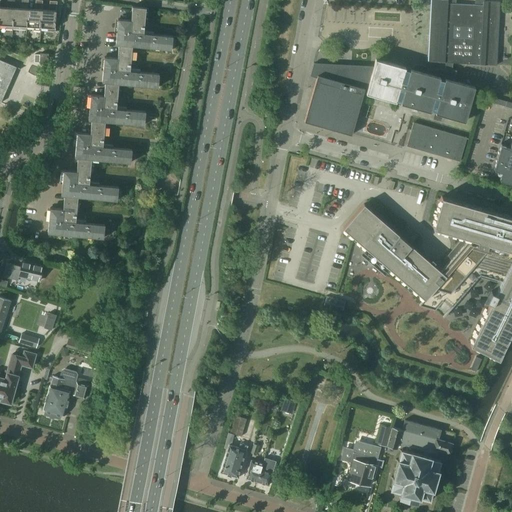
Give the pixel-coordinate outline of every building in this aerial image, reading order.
[(6,28),(13,29),(14,8),(14,0),(7,0),(7,7),(0,7),(0,6),(0,24),(6,25),(6,28)] [(14,8),(13,29),(27,30),(27,26),(28,9),(28,0),(21,0),(21,8),(14,8)] [(41,31),(41,27),(42,9),(43,0),(41,0),(35,0),(35,9),(28,9),(27,26),(34,27),(33,30),(41,31)] [(317,78),(305,121),(352,135),(352,133),(364,91),(367,92),(366,93),(396,102),(396,100),(401,101),(401,103),(431,111),(431,110),(436,111),(435,113),(465,121),(475,87),(453,80),(456,70),(452,69),(453,62),(469,63),(497,65),(500,2),(486,1),(486,0),(475,0),(475,4),(470,4),(461,4),(456,3),(455,0),(430,0),(428,61),(446,62),(445,69),(426,68),(426,67),(425,67),(425,66),(424,66),(423,65),(422,65),(421,64),(420,64),(419,64),(417,64),(416,64),(414,65),(413,65),(413,66),(412,67),(411,67),(406,67),(376,59),(374,66),(371,65),(314,62),(310,76),(317,78)] [(42,9),(41,27),(48,28),(47,31),(55,31),(57,1),(50,1),(49,10),(42,9)] [(116,44),(119,44),(133,45),(172,49),(172,48),(169,47),(170,37),(173,37),(173,36),(144,33),(146,7),(133,6),(131,20),(118,19),(116,44)] [(102,82),(105,82),(119,83),(158,87),(158,85),(155,85),(156,74),(159,75),(159,73),(130,70),(133,45),(119,44),(118,58),(105,56),(102,82)] [(35,62),(48,63),(49,53),(40,53),(40,54),(35,54),(35,62)] [(0,102),(1,103),(1,102),(0,101),(0,100),(5,89),(7,89),(11,80),(9,79),(11,75),(15,67),(16,67),(17,67),(0,59),(0,102)] [(89,119),(92,120),(105,121),(144,125),(145,123),(142,123),(143,112),(146,112),(146,111),(117,108),(119,83),(105,82),(104,95),(91,94),(89,119)] [(75,157),(78,157),(92,159),(131,162),(131,161),(128,161),(129,150),(132,150),(132,149),(103,146),(105,121),(92,120),(90,133),(77,132),(75,157)] [(413,122),(407,146),(460,161),(467,137),(413,122)] [(511,135),(509,145),(501,143),(494,168),(502,171),(499,179),(511,182),(511,135)] [(62,195),(64,195),(78,196),(117,200),(117,199),(114,198),(115,188),(118,188),(119,186),(89,184),(92,159),(78,157),(77,171),(64,170),(62,195)] [(78,196),(64,195),(63,209),(50,207),(48,233),(104,238),(104,236),(101,236),(102,225),(105,226),(105,224),(76,221),(78,196)] [(364,204),(343,228),(356,239),(354,241),(357,244),(359,242),(366,248),(360,254),(385,276),(390,269),(397,275),(395,277),(399,280),(401,278),(402,279),(400,282),(403,285),(406,282),(409,285),(407,288),(410,290),(412,288),(424,299),(419,305),(435,310),(436,309),(444,315),(443,316),(443,317),(480,275),(502,281),(496,293),(491,291),(487,300),(491,302),(470,344),(499,359),(509,338),(511,331),(511,215),(501,213),(501,210),(497,208),(496,211),(442,196),(433,227),(466,236),(447,259),(445,258),(444,258),(448,262),(441,271),(433,264),(435,262),(432,259),(430,261),(427,258),(429,256),(425,253),(423,255),(364,204)] [(18,280),(19,276),(40,281),(43,266),(22,261),(21,266),(14,265),(14,264),(7,262),(3,277),(18,280)] [(326,295),(324,305),(343,310),(346,301),(326,295)] [(0,331),(10,300),(0,296),(0,331)] [(39,339),(22,333),(19,342),(36,347),(39,339)] [(70,338),(67,346),(91,355),(94,346),(70,338)] [(0,377),(0,397),(1,398),(2,400),(10,402),(15,384),(17,385),(19,376),(17,375),(21,363),(32,367),(35,354),(25,351),(23,356),(12,353),(8,370),(5,370),(3,378),(0,377)] [(50,385),(47,394),(45,400),(46,400),(43,410),(45,411),(44,414),(50,416),(50,417),(54,418),(54,417),(60,418),(61,415),(63,415),(66,405),(67,405),(68,400),(70,393),(73,394),(73,395),(85,398),(88,385),(75,381),(77,374),(76,371),(65,368),(63,370),(60,377),(53,375),(50,385)] [(90,396),(96,397),(98,389),(92,388),(90,396)] [(270,396),(267,403),(276,406),(278,399),(270,396)] [(284,399),(281,407),(293,410),(295,403),(284,399)] [(220,472),(221,472),(228,474),(227,475),(231,476),(231,475),(238,477),(237,477),(238,477),(239,477),(248,445),(240,443),(239,447),(231,445),(235,435),(242,436),(247,419),(236,416),(231,434),(229,433),(224,448),(227,449),(221,471),(220,472)] [(391,428),(387,446),(397,448),(398,443),(398,442),(401,443),(401,444),(424,450),(423,455),(414,452),(414,450),(412,450),(412,452),(411,452),(409,451),(409,452),(403,450),(403,449),(402,448),(402,450),(401,450),(400,449),(399,451),(401,451),(399,458),(399,457),(398,459),(398,460),(396,459),(395,461),(397,461),(396,468),(395,471),(393,477),(391,477),(391,478),(393,479),(392,481),(393,481),(391,487),(390,487),(389,489),(391,489),(390,491),(392,491),(392,490),(398,491),(398,492),(400,492),(400,493),(400,495),(401,495),(400,497),(399,498),(401,499),(401,498),(405,499),(404,500),(406,500),(411,501),(411,502),(412,502),(413,502),(416,502),(416,503),(418,503),(418,501),(419,500),(420,499),(420,498),(422,498),(428,499),(428,501),(430,501),(430,500),(432,500),(432,499),(431,498),(432,492),(433,492),(433,490),(434,490),(436,491),(436,489),(434,488),(436,482),(437,479),(438,473),(440,473),(441,471),(439,471),(439,470),(439,468),(440,462),(442,462),(442,461),(441,461),(441,460),(441,459),(439,459),(439,460),(433,458),(431,457),(431,455),(430,455),(429,457),(428,456),(429,452),(432,453),(437,454),(437,453),(432,452),(433,449),(438,450),(450,453),(453,443),(439,439),(441,429),(405,419),(402,429),(392,426),(391,428)] [(381,425),(379,432),(389,434),(391,428),(388,427),(381,425)] [(254,442),(251,453),(255,455),(259,443),(254,442)] [(376,447),(357,442),(355,449),(354,449),(354,451),(345,448),(342,458),(353,461),(349,479),(370,484),(375,465),(374,464),(378,447),(376,447)] [(247,478),(257,481),(263,463),(252,460),(246,477),(246,478),(247,478)] [(263,463),(257,481),(268,485),(269,485),(272,476),(274,476),(276,470),(274,469),(274,467),(263,463)]
